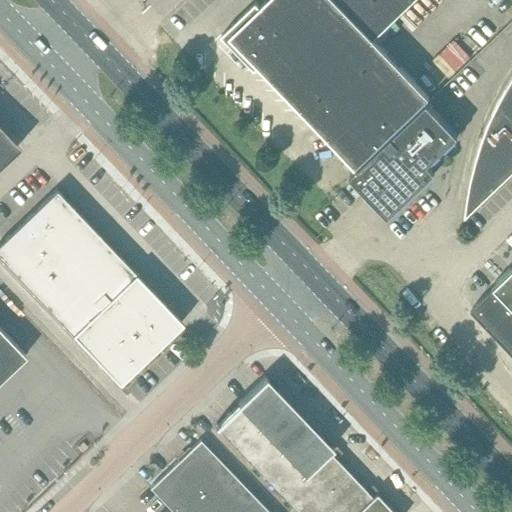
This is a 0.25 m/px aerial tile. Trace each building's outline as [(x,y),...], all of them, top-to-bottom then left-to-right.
[(256,2),(230,27),(222,35),(230,44),(255,69),(259,65),(356,166),(429,96),(374,38),(413,0),(266,0),(260,6),(256,2)] [(511,76),(498,101),(511,115),(511,76)] [(471,179),(467,197),(465,216),(511,171),(511,115),(498,101),(489,120),(482,139),(476,159),(471,179)] [(427,103),(350,176),(388,216),(435,171),(428,164),(458,135),(427,103)] [(0,164),(20,146),(0,124),(0,164)] [(0,242),(0,257),(119,382),(183,322),(56,189),(0,242)] [(511,266),(492,285),(511,305),(511,266)] [(511,305),(492,285),(494,287),(471,309),(511,352),(511,305)] [(0,379),(26,355),(0,327),(0,379)] [(283,495),(329,451),(333,447),(265,376),(214,425),(216,427),(217,426),(283,495)] [(269,511),(200,440),(150,488),(173,511),(269,511)] [(371,496),(351,474),(329,451),(283,495),(293,506),(298,511),(357,511),(378,494),(376,492),(371,496)] [(394,511),(378,494),(357,511),(394,511)]
